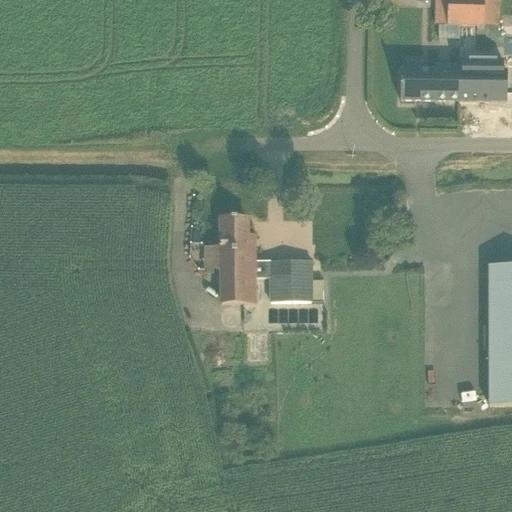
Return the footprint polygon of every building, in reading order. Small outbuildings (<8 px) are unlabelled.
[(436,0),(436,26),(458,27),(458,0),(436,0)] [(486,28),(485,0),(458,0),(458,27),(486,28)] [(400,102),(457,103),(457,67),(434,67),(434,72),(400,71),(400,102)] [(509,104),(510,68),(509,68),(457,67),(457,103),(509,104)] [(247,221),(221,221),(221,249),(221,250),(221,271),(221,304),(256,304),(255,280),(271,280),(271,305),(323,305),(323,283),(312,283),(312,263),(254,264),(254,238),(247,238),(247,221)] [(323,265),(323,301),(450,302),(450,266),(323,265)] [(511,268),(489,268),(490,408),(511,408),(511,268)] [(312,320),(311,381),(405,381),(405,321),(312,320)] [(300,340),(300,342),(309,342),(309,330),(300,330),(300,340)] [(283,411),(284,484),(452,482),(451,409),(283,411)]
